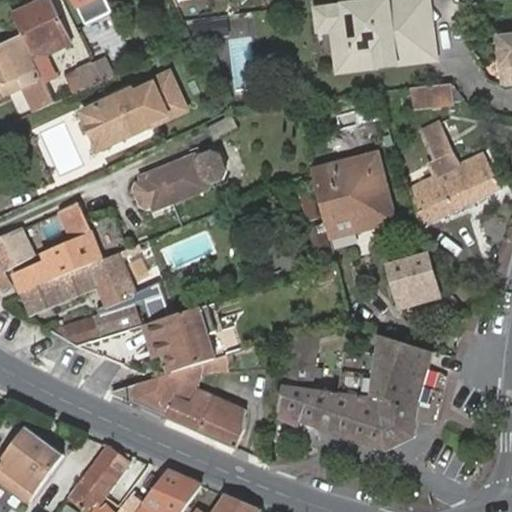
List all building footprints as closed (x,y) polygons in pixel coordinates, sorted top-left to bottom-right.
[(45,75),(48,80),(58,76),(49,57),(72,45),(52,0),(46,0),(15,14),(45,75)] [(421,0),(393,0),(318,10),(322,31),(335,29),(338,54),(351,52),(354,71),(384,67),(382,54),(397,52),(398,59),(439,52),(435,25),(426,26),(421,0)] [(431,0),(421,0),(426,26),(435,25),(431,0)] [(174,49),(193,41),(175,4),(156,12),(174,49)] [(227,22),(213,23),(215,40),(229,38),(227,22)] [(213,23),(198,26),(200,42),(215,40),(213,23)] [(511,34),(503,36),(506,67),(511,66),(511,34)] [(22,38),(1,48),(7,59),(27,49),(22,38)] [(7,59),(1,48),(0,48),(0,98),(25,86),(37,112),(58,103),(48,80),(45,75),(41,77),(27,49),(7,59)] [(351,52),(338,54),(340,73),(354,71),(351,52)] [(397,52),(382,54),(384,67),(440,59),(439,52),(398,59),(397,52)] [(104,82),(110,79),(117,76),(108,58),(95,64),(104,82)] [(80,71),(89,89),(104,82),(95,64),(80,71)] [(71,75),(79,93),(89,89),(80,71),(71,75)] [(172,74),(86,113),(94,133),(181,93),(172,74)] [(104,82),(89,89),(94,100),(114,90),(110,79),(104,82)] [(451,84),(417,88),(419,106),(435,105),(435,109),(444,108),(444,102),(453,102),(451,84)] [(188,110),(181,93),(94,133),(102,150),(188,110)] [(442,185),(414,198),(424,228),(503,191),(487,156),(465,166),(457,153),(443,122),(424,132),(436,159),(431,162),(442,185)] [(198,155),(143,178),(144,182),(138,184),(135,190),(142,208),(149,210),(155,208),(157,212),(213,190),(209,181),(217,183),(229,179),(232,170),(226,154),(218,150),(207,155),(203,166),(198,155)] [(379,158),(316,173),(316,175),(333,247),(351,244),(345,217),(358,214),(361,228),(395,220),(379,158)] [(80,200),(62,208),(75,237),(93,229),(80,200)] [(12,232),(4,236),(15,255),(22,250),(12,232)] [(15,255),(4,236),(0,237),(0,294),(15,287),(8,274),(29,261),(22,250),(15,255)] [(18,276),(25,295),(75,275),(67,255),(18,276)] [(75,275),(25,295),(34,316),(95,290),(103,308),(133,297),(117,257),(75,275)] [(433,270),(394,282),(400,304),(440,292),(433,270)] [(146,302),(150,318),(166,315),(163,299),(146,302)] [(51,333),(77,350),(145,328),(137,307),(51,333)] [(169,355),(177,375),(222,361),(211,334),(217,331),(208,307),(147,327),(154,349),(165,345),(169,355)] [(321,333),(293,338),(286,386),(299,387),(314,388),(321,333)] [(403,401),(421,403),(435,353),(383,336),(381,356),(346,352),(341,392),(403,401)] [(158,359),(169,355),(165,345),(154,349),(158,359)] [(115,395),(238,449),(245,434),(247,412),(220,400),(216,407),(208,402),(194,405),(209,379),(235,371),(231,358),(222,361),(177,375),(156,382),(115,395)] [(299,387),(286,386),(284,406),(283,411),(308,423),(371,444),(390,450),(418,434),(421,403),(403,401),(338,392),(299,387)] [(26,428),(0,464),(0,479),(30,503),(65,456),(26,428)] [(109,446),(71,499),(86,511),(94,511),(97,509),(106,497),(132,462),(127,459),(109,446)] [(139,511),(140,511),(183,511),(203,487),(168,471),(166,475),(146,501),(139,511)] [(138,511),(139,511),(146,501),(136,494),(122,511),(112,511),(108,507),(103,511),(100,511),(97,509),(94,511),(138,511)] [(260,511),(261,511),(227,497),(216,511),(260,511)]
